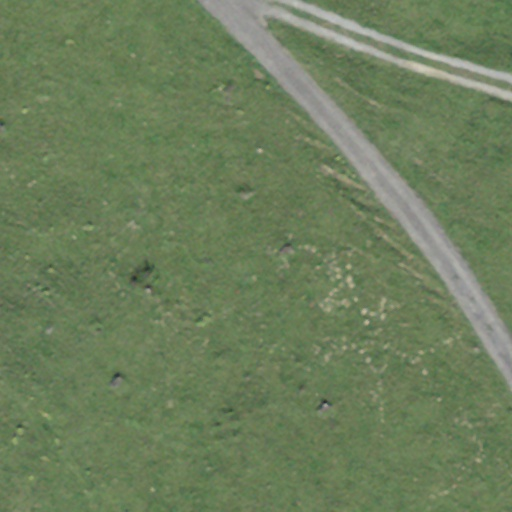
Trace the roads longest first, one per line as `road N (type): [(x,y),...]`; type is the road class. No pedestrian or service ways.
road 1 (track): [(228,0),(238,24),(341,131),(442,254),(511,370)]
road 2 (track): [(260,0),(511,88)]
